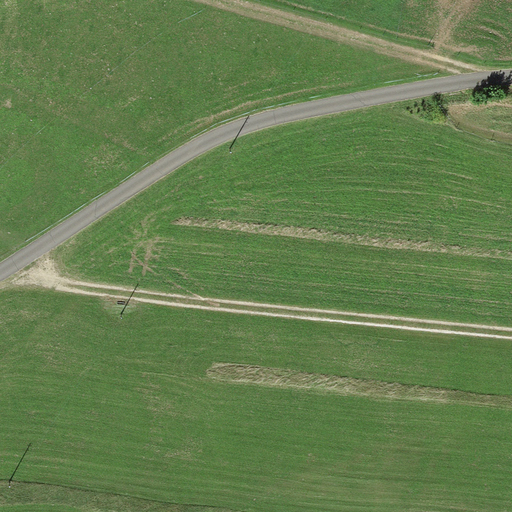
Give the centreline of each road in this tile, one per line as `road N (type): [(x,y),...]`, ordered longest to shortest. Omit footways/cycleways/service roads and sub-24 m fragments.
road 1 (track): [(511,77),(397,93),(222,137),(0,273)]
road 2 (track): [(24,258),(72,287),(511,337)]
road 3 (track): [(471,81),(227,0)]
